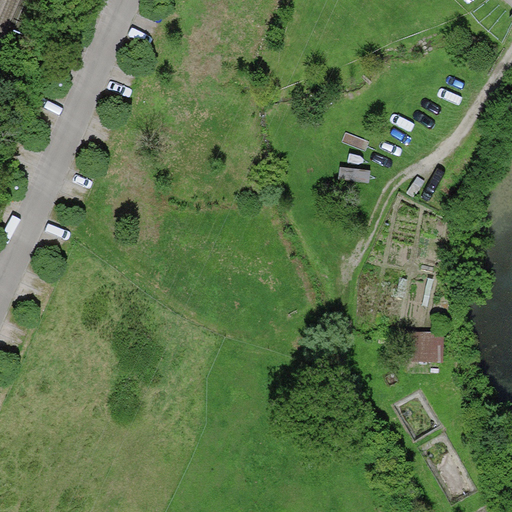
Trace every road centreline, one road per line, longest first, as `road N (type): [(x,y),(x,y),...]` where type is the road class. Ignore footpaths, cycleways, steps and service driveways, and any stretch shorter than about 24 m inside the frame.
road 1 (track): [(511,58),(443,156),(393,182),(357,256),(354,287),(288,324),(191,316),(49,180)]
road 2 (unclassified): [(0,293),(125,0)]
